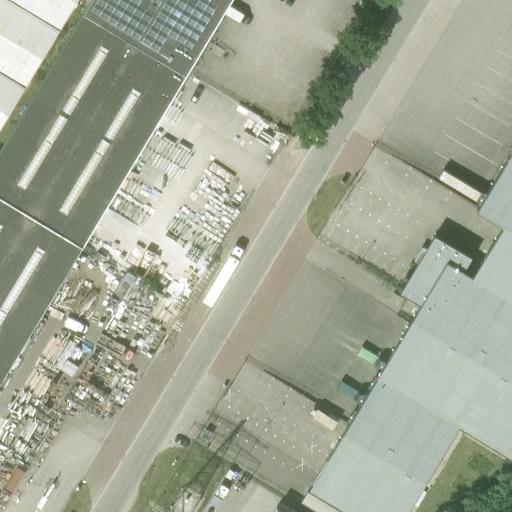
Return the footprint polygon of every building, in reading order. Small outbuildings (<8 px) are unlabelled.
[(0,0),(0,126),(76,0),(0,0)] [(90,0),(83,13),(185,75),(230,0),(90,0)] [(0,149),(0,196),(82,246),(119,184),(185,75),(83,13),(0,149)] [(511,151),(478,208),(504,224),(474,275),(464,270),(472,257),(436,235),(402,291),(422,303),(311,486),(353,511),(405,511),(459,423),(511,455),(511,151)] [(0,382),(82,246),(0,196),(0,382)]
